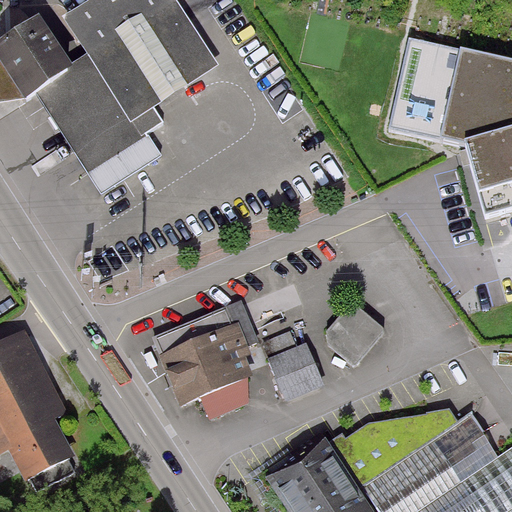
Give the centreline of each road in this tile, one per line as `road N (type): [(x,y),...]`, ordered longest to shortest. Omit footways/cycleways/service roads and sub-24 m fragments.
road 1 (residential): [(79,335),(395,199)]
road 2 (primary): [(79,335),(197,511)]
road 3 (primary): [(0,217),(79,335)]
